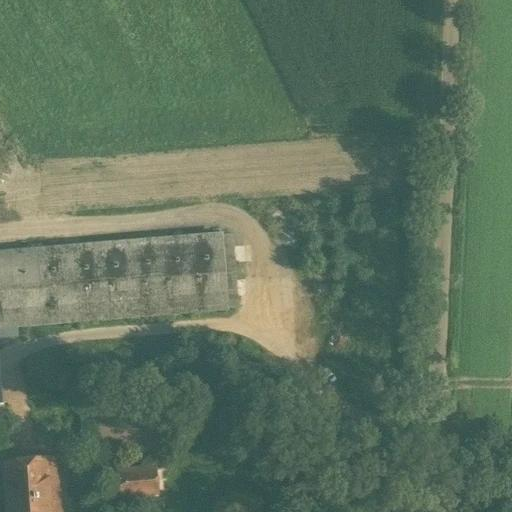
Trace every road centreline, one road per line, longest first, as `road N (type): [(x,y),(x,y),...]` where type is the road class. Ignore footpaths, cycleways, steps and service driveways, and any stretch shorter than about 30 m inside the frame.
road 1 (unclassified): [(447,0),(432,375),(445,511)]
road 2 (unknown): [(250,324),(76,311)]
